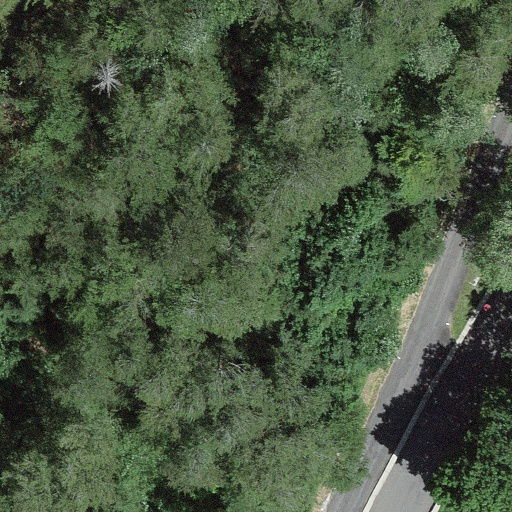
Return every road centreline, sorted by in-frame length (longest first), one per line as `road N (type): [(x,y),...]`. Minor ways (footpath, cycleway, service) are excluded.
road 1 (unclassified): [(344,511),(445,289),(511,98)]
road 2 (unclassified): [(511,307),(401,511)]
